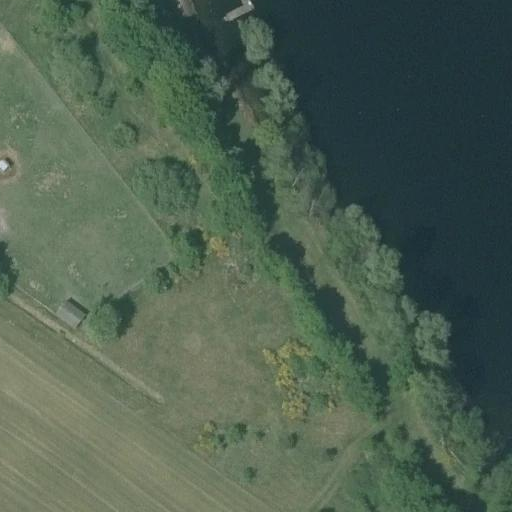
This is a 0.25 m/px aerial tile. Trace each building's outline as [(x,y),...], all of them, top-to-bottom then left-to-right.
[(69,32),(67,43),(83,46),(84,35),(69,32)] [(128,163),(152,161),(150,144),(127,146),(128,163)] [(72,334),(84,320),(66,303),(53,316),(72,334)] [(259,329),(264,339),(279,333),(275,323),(259,329)] [(251,385),(239,392),(249,408),(261,401),(251,385)]
